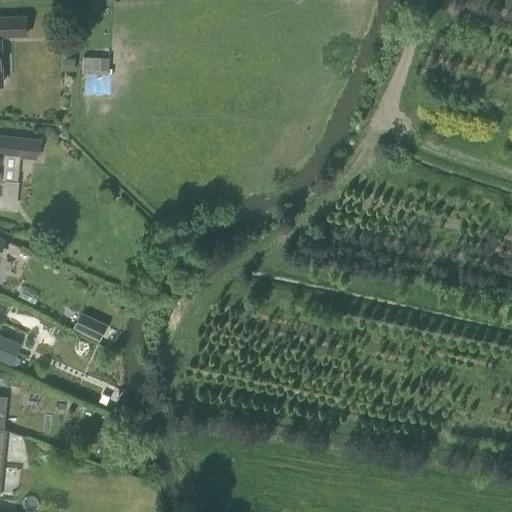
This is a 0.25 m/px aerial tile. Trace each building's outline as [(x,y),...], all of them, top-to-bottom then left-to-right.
[(0,84),(3,84),(1,39),(0,39),(0,36),(28,35),(27,17),(0,18),(0,84)] [(0,207),(13,208),(15,182),(3,181),(6,154),(36,157),(37,141),(0,136),(0,207)] [(80,313),(73,328),(97,340),(104,325),(80,313)] [(0,359),(11,364),(14,356),(19,344),(0,335),(0,359)] [(14,356),(11,364),(16,366),(20,359),(14,356)]
